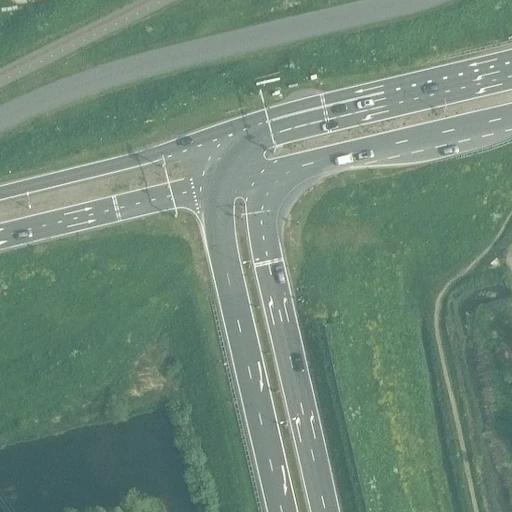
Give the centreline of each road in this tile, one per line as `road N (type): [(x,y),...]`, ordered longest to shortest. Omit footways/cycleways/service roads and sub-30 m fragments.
road 1 (unclassified): [(414,0),(116,71),(0,120)]
road 2 (motorway): [(324,511),(261,224),(267,192),(293,167)]
road 3 (motorway): [(222,184),(217,217),(226,272),(281,511)]
road 4 (primary): [(263,136),(178,146),(0,195)]
road 5 (primary): [(511,76),(263,136)]
road 6 (primary): [(0,236),(222,184)]
road 7 (primary): [(293,167),(511,116)]
